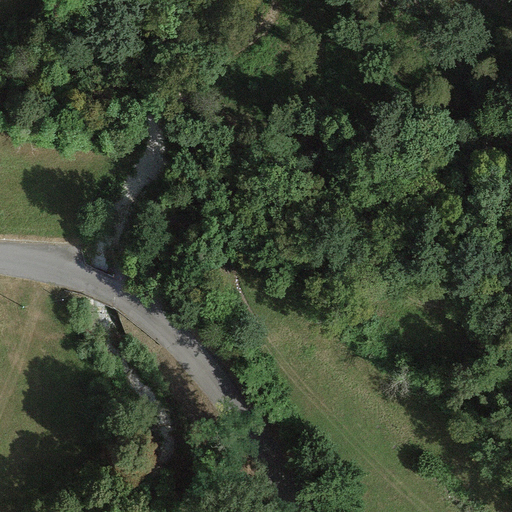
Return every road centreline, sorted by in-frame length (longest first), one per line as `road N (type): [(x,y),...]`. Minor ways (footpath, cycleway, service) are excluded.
road 1 (track): [(131,299),(119,255),(136,225),(162,217),(234,252),(367,264),(419,296),(511,310)]
road 2 (unclassified): [(305,511),(208,368),(131,299),(80,274),(0,264)]
